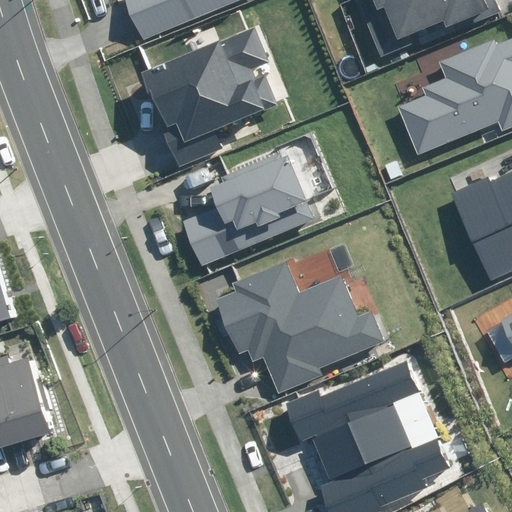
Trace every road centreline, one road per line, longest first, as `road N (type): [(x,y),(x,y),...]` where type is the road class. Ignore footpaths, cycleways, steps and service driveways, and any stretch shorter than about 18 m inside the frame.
road 1 (tertiary): [(70,189),(172,440)]
road 2 (tertiary): [(4,0),(70,189)]
road 3 (residential): [(172,440),(0,500)]
